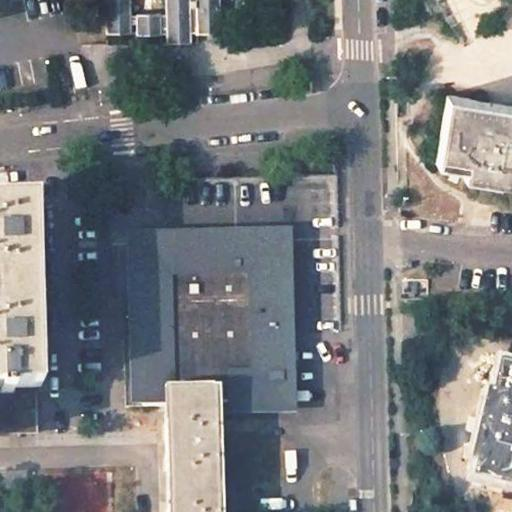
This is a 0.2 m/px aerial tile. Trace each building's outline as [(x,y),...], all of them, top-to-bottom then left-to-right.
[(104,0),(106,35),(130,34),(130,24),(135,24),(135,36),(159,36),(159,34),(166,34),(166,44),(190,43),(190,33),(196,32),(197,35),(221,35),(220,0),(104,0)] [(511,104),(447,94),(434,161),(463,165),(461,174),(511,182),(511,104)] [(0,433),(33,433),(31,366),(39,366),(38,347),(37,335),(30,335),(30,320),(29,266),(28,251),(35,250),(34,236),(34,220),(27,220),(27,198),(0,199),(0,433)] [(211,420),(211,405),(283,403),(280,243),(235,244),(136,246),(136,213),(106,214),(109,333),(123,332),(125,407),(169,406),(169,424),(164,424),(164,444),(165,469),(171,469),(172,509),(166,509),(166,511),(219,511),(219,505),(213,505),(212,470),(218,470),(217,420),(211,420)] [(422,311),(398,311),(399,339),(425,339),(422,311)] [(511,364),(499,362),(474,472),(511,480),(511,364)]
